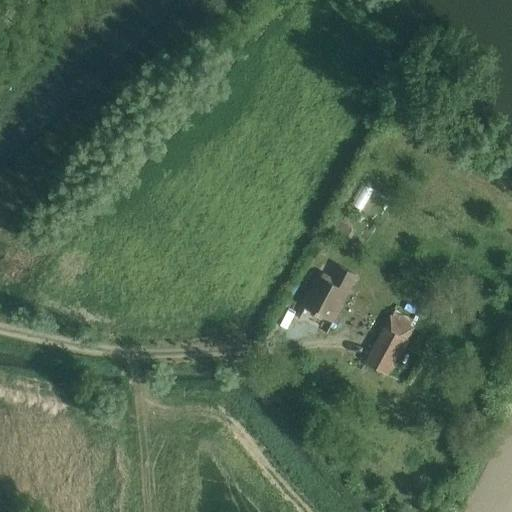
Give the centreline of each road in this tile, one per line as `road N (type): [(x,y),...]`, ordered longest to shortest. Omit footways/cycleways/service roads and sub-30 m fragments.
road 1 (track): [(321,511),(232,410),(214,400),(147,394),(120,353)]
road 2 (track): [(0,329),(120,353),(252,350)]
